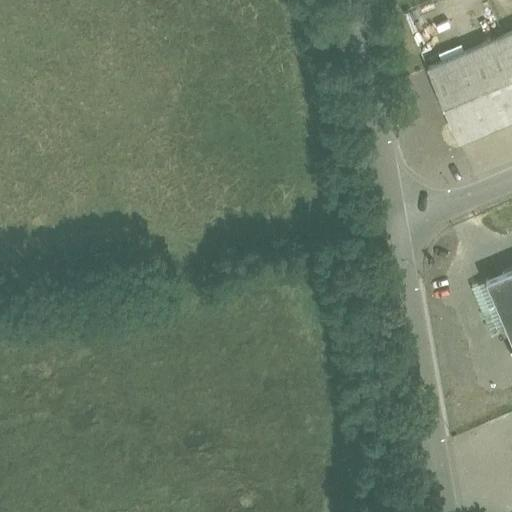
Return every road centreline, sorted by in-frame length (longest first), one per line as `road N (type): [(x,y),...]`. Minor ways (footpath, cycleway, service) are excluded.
road 1 (unclassified): [(451,511),(398,220)]
road 2 (unclassified): [(398,220),(358,0)]
road 3 (unclassified): [(398,220),(511,175)]
